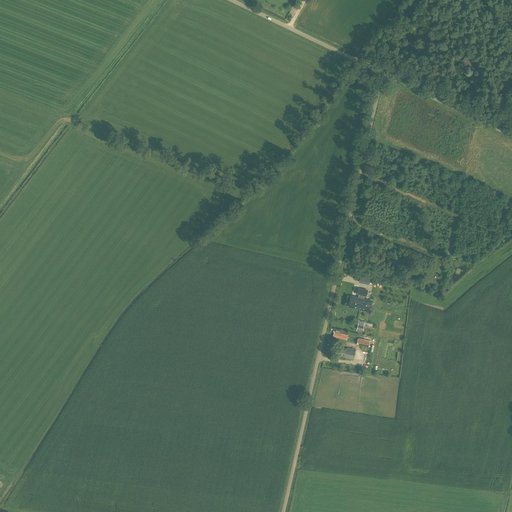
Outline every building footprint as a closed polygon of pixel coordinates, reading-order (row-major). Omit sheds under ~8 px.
[(421,34),(422,37),(424,38),(425,37),(429,38),(430,36),(429,35),(430,31),(426,30),(427,27),(420,26),(418,34),(421,34)] [(474,60),(466,55),(463,60),(471,65),(474,60)] [(503,93),(510,97),(511,92),(511,86),(508,85),(503,93)] [(348,307),(358,309),(363,288),(357,287),(356,294),(359,295),(358,297),(352,295),(351,295),(348,307)] [(368,290),(363,288),(358,309),(369,312),(372,300),(370,300),(364,299),(365,296),(366,297),(368,290)] [(357,329),(363,330),(365,322),(359,320),(357,329)] [(333,337),(347,340),(348,335),(335,331),(333,337)] [(358,339),(356,344),(357,344),(369,347),(370,341),(358,339)] [(345,356),(345,357),(353,359),(356,349),(347,347),(347,348),(341,347),(339,355),(345,356)]
